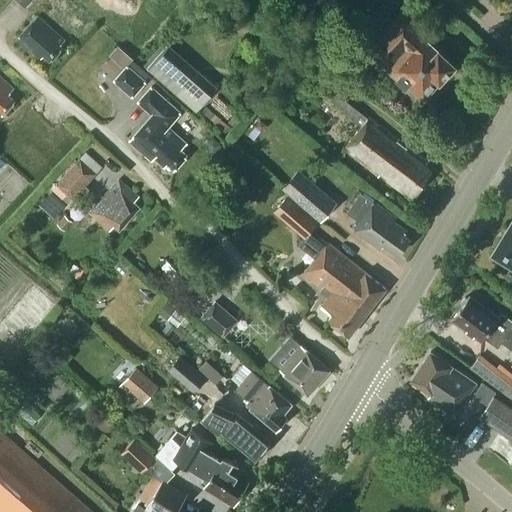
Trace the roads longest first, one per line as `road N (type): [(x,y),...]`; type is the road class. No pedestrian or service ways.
road 1 (track): [(0,46),(174,204),(236,248),(360,377)]
road 2 (secondary): [(360,377),(511,123)]
road 3 (unclassified): [(511,504),(360,377)]
road 4 (secondary): [(280,511),(360,377)]
